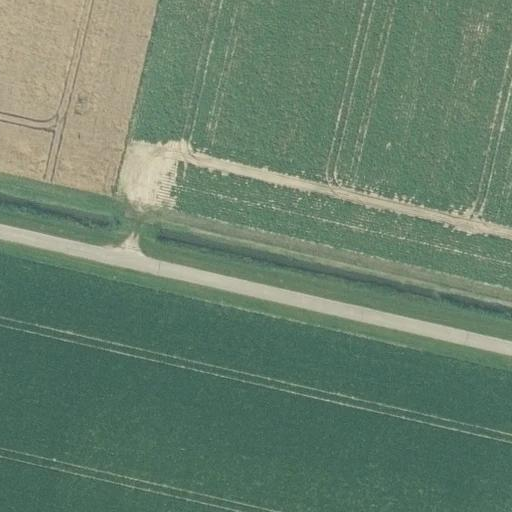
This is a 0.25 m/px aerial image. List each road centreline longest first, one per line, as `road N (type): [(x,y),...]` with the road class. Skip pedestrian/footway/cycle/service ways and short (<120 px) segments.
road 1 (unclassified): [(511,349),(0,231)]
road 2 (track): [(0,118),(152,152),(127,260)]
